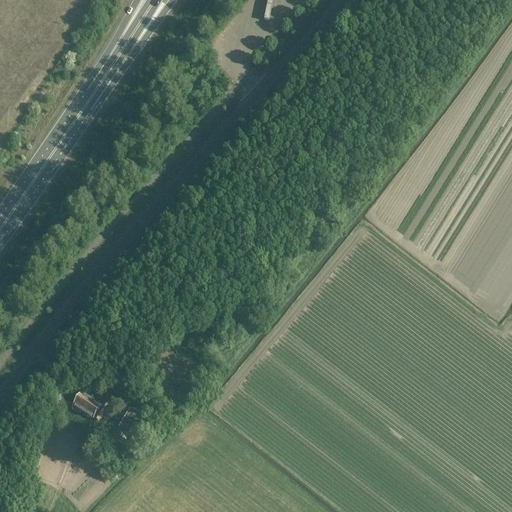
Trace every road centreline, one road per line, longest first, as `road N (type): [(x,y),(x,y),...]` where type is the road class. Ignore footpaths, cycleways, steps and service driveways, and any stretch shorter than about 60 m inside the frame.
road 1 (tertiary): [(0,398),(122,241),(344,0)]
road 2 (primary): [(82,109),(0,228)]
road 3 (primary): [(82,109),(171,0)]
road 4 (primary): [(152,0),(82,109)]
road 5 (primary): [(135,0),(82,109)]
